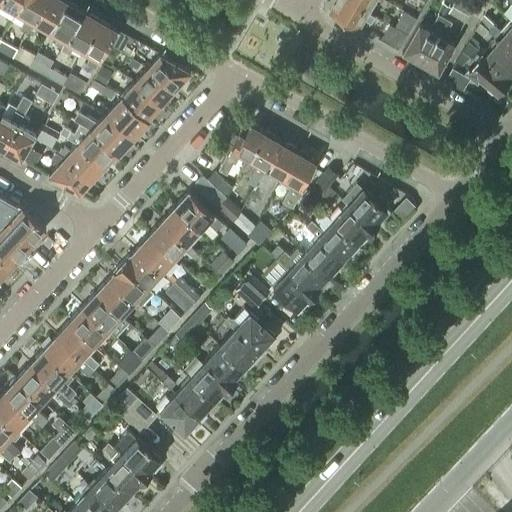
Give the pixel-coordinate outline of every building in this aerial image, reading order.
[(0,0),(16,10),(22,0),(0,0)] [(27,31),(33,20),(44,0),(22,0),(16,10),(26,16),(20,27),(27,31)] [(44,0),(33,20),(50,29),(66,0),(44,0)] [(61,47),(66,39),(82,9),(66,0),(50,29),(59,35),(54,42),(61,46),(61,47)] [(348,0),(333,0),(328,10),(356,27),(361,17),(370,22),(374,15),(366,10),(348,0)] [(348,0),(366,10),(371,0),(348,0)] [(473,6),(462,0),(454,0),(448,11),(465,21),(473,6)] [(69,51),(73,43),(82,48),(99,19),(82,9),(66,39),(61,47),(69,51)] [(416,17),(402,9),(393,26),(407,33),(416,17)] [(414,57),(419,60),(444,17),(437,13),(431,23),(432,24),(429,28),(418,22),(402,50),(404,51),(404,54),(412,59),(414,57)] [(511,20),(509,18),(500,28),(483,14),(478,20),(494,34),(511,49),(511,20)] [(444,17),(419,60),(424,63),(424,66),(432,70),(435,69),(436,70),(452,42),(441,35),(444,30),(445,31),(450,21),(444,17)] [(99,19),(82,48),(100,58),(109,43),(116,29),(99,19)] [(397,50),(407,33),(393,26),(388,23),(379,40),(397,50)] [(116,29),(109,43),(121,50),(129,36),(116,29)] [(511,49),(494,34),(480,51),(506,73),(507,72),(511,66),(511,49)] [(45,74),(50,67),(54,59),(38,50),(33,58),(29,65),(45,74)] [(506,73),(480,51),(465,68),(476,77),(478,74),(496,90),(509,75),(507,72),(506,73)] [(160,52),(147,66),(172,89),(190,70),(160,52)] [(147,66),(134,80),(159,103),(172,89),(147,66)] [(50,67),(45,74),(62,84),(66,76),(50,67)] [(463,89),(470,77),(452,67),(445,79),(463,89)] [(134,80),(121,94),(148,119),(146,117),(159,103),(134,80)] [(0,114),(0,145),(3,147),(18,121),(23,113),(32,98),(23,93),(10,116),(1,112),(0,114)] [(148,119),(121,94),(107,109),(134,134),(148,119)] [(79,122),(90,128),(117,153),(130,138),(103,113),(96,120),(77,111),(74,118),(79,121),(79,122)] [(35,131),(25,125),(29,117),(23,113),(18,121),(3,147),(20,157),(35,131)] [(77,141),(77,142),(102,165),(114,151),(116,153),(117,153),(90,128),(79,122),(74,130),(63,124),(60,132),(77,141)] [(236,154),(246,159),(263,130),(249,122),(244,131),(240,129),(218,168),(226,172),(236,154)] [(280,139),(263,130),(246,159),(255,164),(246,180),(254,184),(259,176),(280,139)] [(280,139),(259,176),(266,180),(270,173),(280,179),(297,149),(280,139)] [(56,151),(64,156),(89,179),(102,165),(77,142),(70,149),(64,145),(61,147),(58,151),(56,150),(56,151)] [(21,156),(31,162),(38,150),(28,144),(21,156)] [(301,191),(297,189),(314,159),(297,149),(280,179),(290,185),(282,200),(292,206),(297,196),(298,197),(301,191)] [(89,179),(64,156),(56,151),(52,157),(59,161),(48,173),(78,191),(89,179)] [(320,192),(327,184),(336,174),(328,166),(312,184),(320,192)] [(206,178),(223,194),(231,185),(214,169),(206,178)] [(201,175),(193,184),(216,206),(225,196),(201,175)] [(327,184),(320,192),(327,198),(335,190),(327,184)] [(362,186),(347,202),(371,224),(386,208),(385,207),(389,204),(380,195),(376,199),(362,186)] [(221,221),(188,190),(174,204),(199,228),(206,220),(215,228),(221,221)] [(0,222),(3,224),(0,227),(0,253),(11,263),(45,226),(24,207),(0,193),(0,222)] [(416,205),(405,195),(391,210),(401,222),(413,208),(416,205)] [(347,202),(332,218),(358,242),(368,231),(366,230),(371,224),(347,202)] [(161,219),(186,242),(199,253),(203,248),(195,241),(204,232),(199,228),(174,204),(161,219)] [(332,218),(318,234),(343,258),(358,242),(332,218)] [(161,219),(148,233),(173,256),(186,242),(161,219)] [(343,258),(318,234),(305,223),(299,229),(312,241),(303,251),(329,275),(343,258)] [(148,233),(135,247),(160,270),(173,256),(148,233)] [(270,252),(288,267),(314,291),(329,275),(303,251),(297,246),(290,253),(284,248),(283,249),(277,244),(270,252)] [(135,247),(121,262),(147,285),(160,270),(135,247)] [(0,274),(11,263),(0,253),(0,274)] [(133,299),(134,298),(141,304),(153,290),(147,285),(121,262),(108,276),(133,299)] [(314,291),(288,267),(273,284),(297,306),(299,304),(301,306),(314,291)] [(251,273),(244,281),(262,297),(269,289),(251,273)] [(108,276),(95,290),(120,313),(133,299),(108,276)] [(262,297),(244,281),(236,289),(254,306),(262,297)] [(95,290),(82,304),(107,328),(120,313),(95,290)] [(205,300),(190,316),(197,323),(213,307),(205,300)] [(82,304),(69,319),(94,342),(107,328),(82,304)] [(223,317),(233,326),(260,350),(275,333),(244,305),(234,316),(230,316),(227,313),(223,317)] [(169,306),(159,317),(170,327),(180,315),(169,306)] [(175,332),(182,339),(197,323),(190,316),(175,332)] [(69,319),(56,333),(93,367),(98,361),(86,350),(94,342),(69,319)] [(233,326),(219,343),(245,367),(260,350),(233,326)] [(93,367),(56,333),(42,347),(68,370),(75,362),(87,373),(93,367)] [(219,343),(204,359),(230,383),(245,367),(219,343)] [(42,347),(29,361),(54,385),(59,389),(73,402),(79,395),(65,382),(65,381),(61,377),(68,370),(42,347)] [(204,359),(189,375),(215,400),(230,383),(204,359)] [(29,361),(16,376),(41,399),(54,385),(29,361)] [(189,375),(174,392),(200,416),(215,400),(189,375)] [(16,376),(2,390),(28,413),(41,399),(16,376)] [(154,414),(137,398),(125,387),(118,395),(147,422),(154,414)] [(73,402),(59,389),(53,395),(67,408),(73,402)] [(2,390),(0,392),(0,413),(15,428),(28,413),(2,390)] [(200,416),(174,392),(159,408),(185,432),(200,416)] [(110,403),(121,414),(139,431),(147,422),(118,395),(110,403)] [(0,413),(0,440),(14,453),(19,447),(7,436),(15,428),(0,413)] [(161,458),(135,435),(128,428),(112,445),(120,452),(146,475),(161,458)] [(59,455),(67,463),(82,447),(73,439),(59,455)] [(0,451),(8,459),(14,453),(0,440),(0,451)] [(120,452),(112,445),(107,440),(101,446),(114,458),(105,468),(131,491),(146,475),(120,452)] [(59,455),(44,471),(53,479),(67,463),(59,455)] [(105,468),(90,484),(116,508),(131,491),(105,468)] [(90,484),(75,500),(88,511),(112,511),(116,508),(90,484)] [(88,511),(75,500),(64,511),(88,511)]
